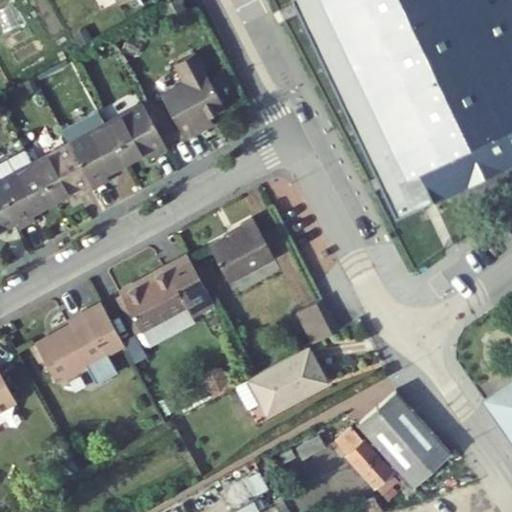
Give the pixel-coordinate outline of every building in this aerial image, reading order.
[(188,10),(182,0),(172,0),(164,5),(172,19),(188,10)] [(476,0),(294,0),(412,234),(511,182),(511,5),(509,0),(508,0),(483,13),(476,0)] [(476,0),(483,13),(508,0),(476,0)] [(182,79),(176,82),(195,118),(206,112),(221,104),(192,50),(172,60),(182,79)] [(193,119),(195,118),(176,82),(157,92),(182,137),(198,128),(193,119)] [(164,145),(139,100),(124,108),(129,115),(107,127),(127,165),(164,145)] [(211,122),(206,112),(195,118),(200,127),(211,122)] [(90,186),(127,165),(107,127),(87,138),(83,131),(65,140),(70,148),(90,186)] [(93,191),(90,186),(70,148),(34,167),(54,203),(72,193),(76,201),(93,191)] [(33,215),(54,203),(34,167),(0,185),(0,193),(17,224),(20,231),(37,222),(33,215)] [(0,232),(17,224),(0,193),(0,232)] [(272,257),(249,217),(229,228),(232,233),(208,246),(228,281),(272,257)] [(147,333),(191,309),(196,319),(215,309),(186,258),(154,275),(157,280),(127,297),(147,333)] [(314,337),(336,325),(318,294),(297,306),(314,337)] [(124,345),(99,301),(67,319),(70,324),(34,344),(56,383),(85,367),(95,385),(116,373),(106,355),(124,345)] [(321,377),(302,344),(232,383),(244,405),(257,398),(264,409),(321,377)] [(0,409),(16,401),(0,371),(0,409)] [(456,447),(401,384),(361,420),(417,482),(456,447)] [(511,441),(511,390),(488,407),(511,441)] [(399,474),(351,420),(334,435),(381,489),(399,474)]
